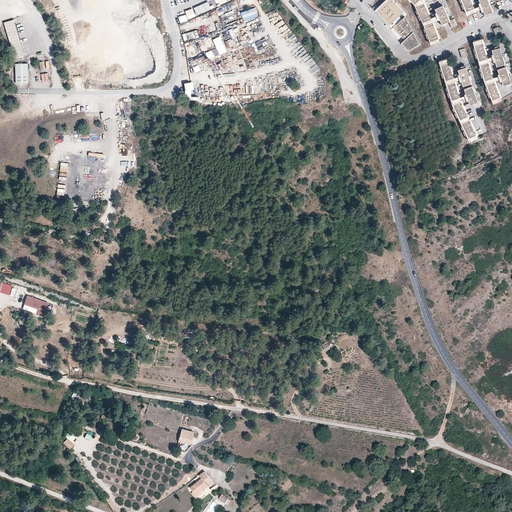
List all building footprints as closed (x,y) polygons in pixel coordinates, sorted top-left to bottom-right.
[(394,0),(387,0),(376,11),(393,29),(395,27),(406,40),(402,43),(409,51),(421,44),(406,17),(408,15),(402,8),(405,8),(405,5),(399,5),(394,0)] [(471,0),(462,0),(467,12),(475,9),(471,0)] [(489,0),(479,0),(486,15),(494,12),(489,0)] [(207,1),(193,7),(196,14),(210,8),(207,1)] [(417,7),(424,22),(432,19),(425,3),(417,7)] [(239,12),(243,21),(258,16),(254,6),(239,12)] [(444,6),(436,9),(443,25),(451,21),(444,6)] [(192,8),(184,9),(186,18),(194,16),(192,8)] [(207,26),(207,27),(191,30),(191,32),(185,33),(186,39),(214,33),(214,32),(221,30),(218,15),(222,14),(221,9),(213,11),(215,20),(211,21),(212,25),(207,26)] [(185,14),(177,16),(179,22),(187,20),(185,14)] [(14,19),(3,22),(15,58),(25,54),(14,19)] [(434,22),(425,25),(431,42),(440,39),(434,22)] [(492,28),(496,37),(502,35),(498,26),(492,28)] [(212,38),(217,54),(225,51),(220,36),(212,38)] [(239,36),(233,38),(236,45),(242,43),(239,36)] [(483,39),(475,41),(480,61),(489,58),(483,39)] [(501,46),(493,48),(498,66),(506,64),(501,46)] [(465,48),(459,50),(462,58),(468,56),(465,48)] [(205,52),(208,59),(214,57),(211,50),(205,52)] [(192,66),(204,60),(201,55),(189,60),(192,66)] [(449,58),(441,61),(447,80),(455,78),(449,58)] [(490,62),(481,64),(486,80),(494,78),(490,62)] [(28,63),(16,64),(17,83),(28,82),(28,63)] [(467,67),(459,70),(464,86),(472,84),(467,67)] [(511,80),(507,67),(499,70),(505,87),(511,84),(511,80)] [(456,81),(448,84),(453,100),(461,98),(456,81)] [(495,81),(487,84),(494,100),(502,97),(495,81)] [(193,90),(192,83),(185,84),(187,98),(191,97),(190,90),(193,90)] [(473,86),(465,89),(471,105),(479,102),(473,86)] [(462,101),(454,104),(461,120),(469,116),(462,101)] [(471,119),(463,123),(470,138),(478,135),(471,119)] [(68,160),(70,152),(62,151),(61,159),(68,160)] [(0,291),(9,294),(12,285),(0,281),(0,282),(0,291)] [(51,303),(27,294),(25,303),(37,307),(35,312),(47,316),(51,303)] [(326,342),(321,345),(325,352),(330,349),(326,342)] [(73,391),(67,403),(71,405),(77,393),(73,391)] [(190,432),(182,430),(179,439),(191,443),(192,438),(188,437),(190,432)] [(73,441),(76,436),(68,431),(65,435),(73,441)] [(74,445),(66,438),(63,442),(70,449),(74,445)] [(215,483),(206,471),(200,475),(203,479),(191,488),(197,496),(204,490),(205,491),(215,483)] [(197,499),(205,492),(204,490),(197,496),(197,499)] [(226,504),(229,499),(222,494),(219,499),(226,504)]
